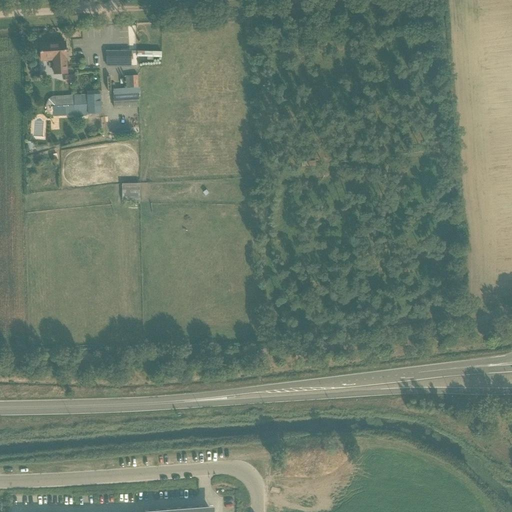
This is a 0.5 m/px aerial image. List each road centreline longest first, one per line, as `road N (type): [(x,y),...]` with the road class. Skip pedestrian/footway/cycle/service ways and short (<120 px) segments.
road 1 (secondary): [(203,400),(511,392)]
road 2 (unclassified): [(0,481),(235,469),(254,486),(257,511)]
road 3 (secondary): [(432,372),(203,400)]
road 4 (track): [(226,0),(0,14)]
road 5 (secondary): [(203,400),(0,408)]
